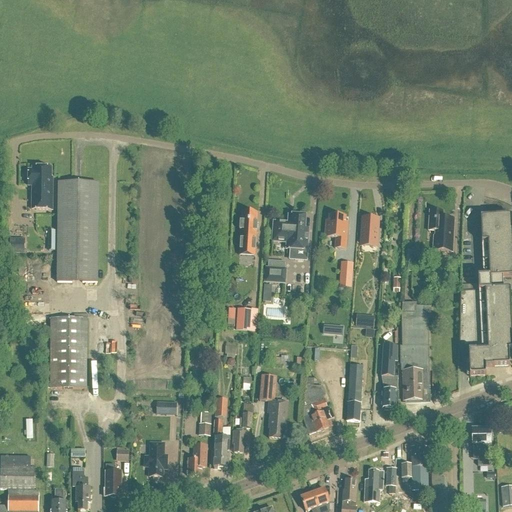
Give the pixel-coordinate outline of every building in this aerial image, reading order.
[(51,179),(51,169),(32,169),(32,172),(28,172),(28,188),(32,188),(32,211),(52,212),(53,179),(51,179)] [(58,184),(57,284),(97,285),(99,185),(58,184)] [(434,238),(433,253),(452,254),(454,220),(442,220),(443,213),(430,213),(428,233),(435,233),(435,238),(434,238)] [(240,223),(240,232),(241,232),(240,251),(255,252),(257,215),(242,214),(241,223),(240,223)] [(274,224),(273,234),(271,234),(271,241),(273,241),(273,243),(291,244),(290,251),(307,253),(308,231),(304,230),(305,218),(303,218),(303,217),(295,216),(295,217),(293,217),(292,225),(283,224),(283,223),(276,223),(276,224),(274,224)] [(326,223),(325,239),(336,240),(335,250),(346,251),(348,224),(345,224),(346,219),(329,218),(328,223),(326,223)] [(468,354),(470,379),(486,378),(485,369),(509,368),(509,353),(511,352),(511,337),(510,291),(503,292),(502,279),(511,278),(511,233),(511,218),(480,219),(481,244),(487,244),(489,279),(478,279),(478,293),(460,294),(459,349),(474,348),(474,353),(468,354)] [(362,221),(360,246),(377,247),(378,221),(362,221)] [(23,252),(23,239),(7,239),(7,252),(23,252)] [(353,265),(341,264),(339,289),(351,290),(353,265)] [(286,271),(266,270),(265,284),(285,285),(286,271)] [(270,303),(271,286),(263,286),(262,302),(270,303)] [(430,391),(428,320),(431,320),(431,308),(416,308),(416,305),(402,305),(402,348),(400,348),(400,367),(402,367),(403,397),(405,397),(405,403),(422,403),(422,396),(423,396),(423,391),(430,391)] [(251,312),(238,311),(236,332),(249,333),(251,312)] [(51,320),(50,390),(86,391),(87,321),(51,320)] [(374,321),(357,320),(356,328),(373,329),(374,321)] [(322,336),(341,336),(341,326),(322,326),(322,336)] [(383,392),(382,411),(395,411),(396,393),(397,393),(398,379),(393,379),(394,363),(397,363),(398,347),(384,346),(381,379),(388,379),(388,392),(383,392)] [(225,348),(224,358),(236,358),(236,348),(225,348)] [(272,368),(289,369),(290,358),(281,358),(281,360),(273,360),(272,368)] [(359,393),(360,368),(350,368),(350,372),(347,372),(346,393),(349,393),(348,405),(347,423),(359,424),(361,394),(359,393)] [(307,371),(306,382),(312,382),(309,426),(330,428),(333,373),(307,371)] [(286,432),(288,405),(275,404),(277,379),(262,378),(260,403),(269,404),(268,416),(270,416),(268,430),(270,431),(269,440),(283,442),(284,432),(286,432)] [(216,401),(214,419),(226,420),(228,402),(216,401)] [(175,416),(175,403),(154,403),(154,416),(175,416)] [(233,433),(233,446),(235,447),(234,455),(243,455),(244,444),(246,444),(246,433),(246,430),(251,431),(253,406),(244,406),(244,414),(243,430),(240,430),(240,433),(233,433)] [(210,439),(212,415),(201,414),(200,426),(199,426),(199,438),(210,439)] [(32,421),(25,421),(26,439),(33,439),(32,421)] [(228,470),(230,440),(222,440),(223,423),(215,423),(214,440),(215,440),(214,469),(228,470)] [(490,430),(472,431),(472,447),(477,447),(478,468),(491,467),(491,446),(490,430)] [(153,479),(153,481),(156,482),(159,481),(159,479),(163,480),(163,471),(167,472),(168,458),(164,458),(164,446),(150,446),(150,459),(145,459),(145,469),(150,469),(149,479),(153,479)] [(188,461),(188,478),(201,479),(201,469),(206,470),(207,448),(194,447),(193,461),(188,461)] [(412,480),(412,487),(424,487),(428,487),(427,449),(411,449),(412,466),(401,467),(402,481),(412,480)] [(86,452),(72,452),(72,460),(85,460),(86,452)] [(117,452),(117,462),(129,462),(129,452),(117,452)] [(31,459),(0,459),(0,481),(0,491),(8,492),(8,508),(0,507),(0,511),(38,511),(39,498),(38,498),(38,493),(34,493),(35,470),(31,470),(31,459)] [(105,491),(104,491),(104,498),(118,498),(118,491),(121,491),(122,474),(115,474),(115,466),(106,466),(105,491)] [(386,469),(385,495),(395,495),(395,470),(386,469)] [(432,469),(432,511),(444,511),(444,480),(441,480),(440,469),(432,469)] [(73,489),(76,489),(76,505),(78,505),(78,511),(87,511),(88,505),(90,505),(90,489),(88,489),(88,480),(84,480),(84,471),(73,471),(73,489)] [(366,482),(365,502),(378,503),(379,493),(383,493),(384,474),(378,474),(378,473),(369,473),(369,482),(366,482)] [(356,505),(358,483),(345,482),(345,493),(343,492),(343,499),(341,511),(356,511),(357,509),(355,509),(356,505)] [(511,508),(511,488),(501,490),(502,509),(511,508)] [(63,503),(63,492),(55,491),(55,503),(51,503),(50,511),(67,511),(67,503),(63,503)] [(312,495),(318,511),(328,511),(329,507),(328,505),(329,505),(324,491),(312,495)] [(318,511),(312,495),(301,499),(305,511),(308,511),(312,511),(311,511),(318,511)] [(484,511),(485,499),(465,499),(464,511),(484,511)]
